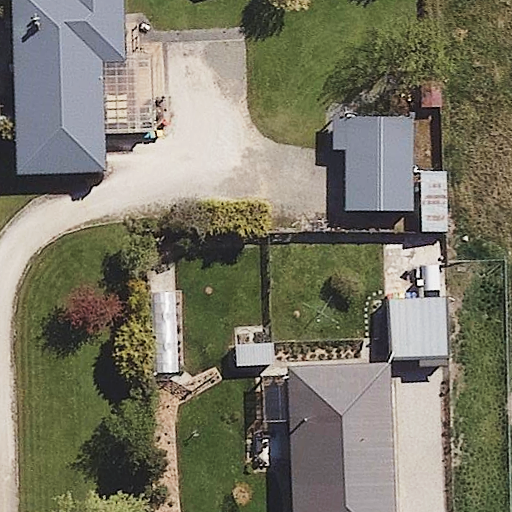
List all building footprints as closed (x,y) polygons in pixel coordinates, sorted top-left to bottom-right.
[(15,176),(107,174),(106,138),(155,136),(152,47),(123,48),(122,0),(0,0),(0,125),(14,125),(15,176)] [(411,210),(410,116),(323,117),(323,156),(346,156),(347,210),(411,210)] [(447,168),(418,169),(420,234),(449,233),(447,168)] [(385,299),(387,357),(447,355),(445,296),(385,299)] [(273,339),(230,339),(230,368),(273,368),(273,339)] [(394,511),(390,360),(289,363),(293,511),(394,511)]
